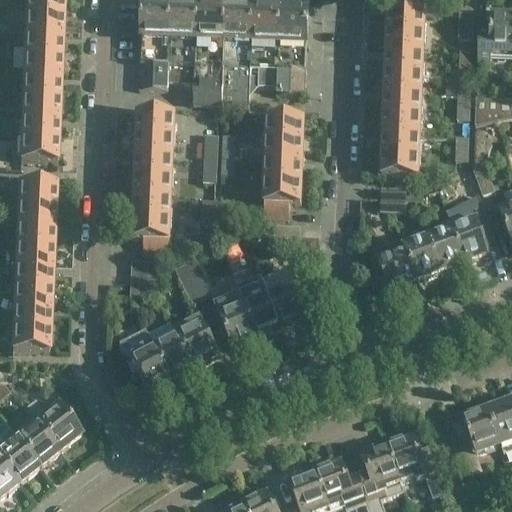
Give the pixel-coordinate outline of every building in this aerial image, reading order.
[(56,167),(61,44),(63,2),(27,0),(19,165),(56,167)] [(169,69),(172,9),(143,8),(140,68),(169,69)] [(195,88),(199,10),(172,9),(169,69),(168,82),(168,86),(195,88)] [(222,89),(226,11),(199,10),(195,88),(222,89)] [(250,90),(254,12),(226,11),(222,89),(221,111),(249,112),(250,90)] [(278,74),(280,14),(254,12),(250,90),(251,90),(251,88),(259,88),(259,91),(277,92),(277,86),(278,74)] [(308,15),(280,14),(278,74),(287,74),(306,75),(306,74),(306,51),(307,51),(308,15)] [(388,15),(387,57),(423,58),(425,17),(388,15)] [(474,19),(460,18),(459,30),(459,45),(473,45),(473,31),(474,19)] [(511,63),(511,20),(491,19),(491,31),(479,31),(478,61),(490,62),(490,63),(511,63)] [(459,49),(459,56),(471,57),(471,49),(459,49)] [(471,65),(471,57),(459,56),(459,64),(471,65)] [(421,99),(423,58),(387,57),(385,98),(421,99)] [(470,72),(471,65),(459,64),(458,72),(470,72)] [(168,82),(169,69),(140,68),(140,81),(168,82)] [(306,76),(306,75),(287,74),(278,74),(277,86),(305,87),(306,76)] [(472,77),(459,76),(459,84),(472,85),(472,77)] [(168,95),(168,86),(168,82),(140,81),(139,94),(168,95)] [(471,93),(472,85),(459,84),(459,93),(471,93)] [(305,102),(305,87),(277,86),(277,92),(277,100),(305,102)] [(221,111),(222,89),(195,88),(193,110),(221,111)] [(471,101),(471,93),(459,93),(458,101),(471,101)] [(419,141),(421,99),(385,98),(383,139),(419,141)] [(471,109),(471,101),(458,101),(458,109),(471,109)] [(511,103),(476,102),(476,131),(498,126),(497,124),(511,121),(511,103)] [(471,118),(471,109),(458,109),(458,117),(471,118)] [(470,126),(471,118),(458,117),(458,126),(470,126)] [(168,245),(172,162),(174,121),(138,119),(133,244),(145,244),(168,245)] [(267,124),(266,165),(302,167),(304,126),(267,124)] [(482,201),(495,196),(488,176),(489,151),(488,144),(500,142),(498,132),(479,136),(479,137),(476,138),(474,176),(482,201)] [(217,147),(218,140),(205,139),(205,147),(217,147)] [(418,179),(419,141),(383,139),(382,181),(417,182),(418,179)] [(236,140),(223,140),(223,148),(236,148),(236,140)] [(457,141),(457,142),(456,150),(469,150),(470,142),(457,141)] [(217,156),(217,147),(205,147),(205,155),(217,156)] [(236,156),(236,148),(223,148),(223,156),(236,156)] [(469,159),(469,150),(456,150),(456,158),(469,159)] [(217,164),(217,156),(205,155),(204,163),(217,164)] [(235,164),(236,156),(223,156),(222,164),(235,164)] [(468,167),(469,159),(456,158),(455,167),(468,167)] [(216,172),(217,164),(204,163),(204,171),(216,172)] [(235,173),(235,164),(222,164),(222,172),(235,173)] [(301,209),(302,167),(266,165),(264,209),(290,209),(301,209)] [(216,180),(216,172),(204,171),(204,179),(216,180)] [(235,181),(235,173),(222,172),(222,180),(235,181)] [(452,188),(456,198),(464,195),(469,207),(480,202),(471,177),(452,188)] [(216,188),(216,180),(204,179),(203,188),(216,188)] [(432,179),(418,179),(417,182),(416,189),(432,189),(432,179)] [(234,189),(235,181),(222,180),(221,188),(234,189)] [(48,357),(53,233),(55,191),(18,189),(11,355),(48,357)] [(405,206),(406,194),(381,193),(381,205),(405,206)] [(414,206),(414,194),(406,194),(405,206),(407,206),(414,206)] [(424,195),(414,194),(414,206),(423,207),(424,195)] [(214,213),(215,205),(203,204),(202,213),(214,213)] [(407,206),(405,206),(381,205),(362,204),(362,216),(380,217),(406,218),(407,206)] [(511,252),(511,208),(508,210),(506,206),(498,210),(508,241),(511,252)] [(289,224),(290,209),(264,209),(263,223),(289,224)] [(214,222),(214,213),(202,213),(202,221),(214,222)] [(490,261),(486,249),(476,223),(474,218),(465,222),(465,224),(450,229),(465,270),(490,261)] [(214,230),(214,222),(202,221),(202,230),(214,230)] [(440,279),(465,270),(450,229),(425,239),(440,279)] [(300,232),(287,231),(274,231),(274,243),(299,244),(300,232)] [(414,288),(440,279),(425,239),(412,243),(412,241),(399,246),(414,288)] [(299,255),(299,244),(274,243),(274,254),(299,255)] [(168,261),(168,245),(145,244),(144,260),(168,261)] [(414,288),(399,246),(374,255),(378,265),(377,266),(382,278),(377,279),(377,292),(383,299),(388,296),(389,297),(414,288)] [(214,300),(196,264),(187,269),(203,306),(214,300)] [(158,267),(132,266),(131,278),(158,280),(158,267)] [(203,306),(187,269),(175,275),(192,311),(203,306)] [(241,275),(232,278),(236,290),(245,287),(241,275)] [(157,290),(158,280),(131,278),(131,289),(157,290)] [(267,295),(283,336),(307,327),(298,302),(301,301),(297,290),(294,291),(292,286),(284,289),(278,291),(273,279),(263,283),(267,295)] [(157,302),(157,290),(131,289),(131,300),(135,300),(157,302)] [(258,346),(283,336),(267,295),(242,305),(258,346)] [(233,355),(258,346),(242,305),(218,315),(229,344),(233,355)] [(219,362),(213,351),(199,324),(176,336),(196,374),(219,362)] [(172,386),(196,374),(176,336),(171,327),(148,339),(152,348),(172,386)] [(149,398),(172,386),(152,348),(129,360),(131,364),(128,366),(134,377),(137,375),(149,398)] [(70,381),(60,384),(63,394),(73,391),(70,381)] [(0,405),(10,397),(3,389),(0,388),(0,405)] [(25,413),(33,422),(60,457),(80,441),(64,420),(67,418),(60,408),(57,410),(54,407),(44,414),(42,415),(35,405),(25,413)] [(511,405),(488,414),(501,450),(511,446),(511,405)] [(501,450),(488,414),(463,424),(472,449),(461,453),(471,480),(482,476),(476,460),(501,450)] [(39,473),(60,457),(33,422),(12,438),(39,473)] [(0,465),(18,489),(39,473),(12,438),(0,448),(0,465)] [(402,444),(387,450),(400,487),(415,481),(417,486),(426,482),(434,503),(446,499),(431,458),(419,462),(412,442),(403,445),(402,444)] [(400,487),(387,450),(371,455),(372,456),(362,460),(371,485),(360,489),(368,511),(381,511),(377,501),(385,498),(383,493),(400,487)] [(0,503),(18,489),(0,465),(0,503)] [(330,470),(315,476),(328,511),(343,511),(346,511),(368,511),(360,489),(358,483),(347,488),(340,468),(330,471),(330,470)] [(328,511),(315,476),(299,482),(300,483),(290,487),(300,511),(299,511),(328,511)] [(257,502),(242,510),(243,511),(272,511),(266,499),(257,503),(257,502)]
